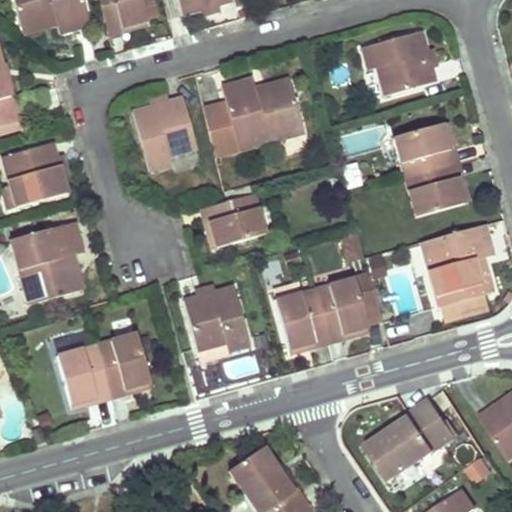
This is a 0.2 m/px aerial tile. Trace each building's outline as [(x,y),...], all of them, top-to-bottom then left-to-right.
[(89,29),(81,0),(12,0),(19,25),(55,16),(58,26),(61,36),(89,29)] [(144,0),(97,0),(106,33),(131,27),(132,32),(152,27),(144,0)] [(177,0),(182,14),(231,3),(229,0),(177,0)] [(55,16),(19,25),(22,35),(58,26),(55,16)] [(435,88),(421,35),(361,50),(367,77),(378,75),(383,102),(435,88)] [(0,56),(0,127),(23,122),(19,103),(12,104),(0,56)] [(248,94),(251,103),(289,92),(286,82),(248,94)] [(227,128),(209,133),(216,157),(301,131),(289,92),(251,103),(248,94),(245,83),(216,92),(221,109),(227,128)] [(184,101),(131,114),(148,175),(171,170),(167,157),(195,149),(184,101)] [(203,114),(209,133),(227,128),(221,109),(203,114)] [(453,125),(392,141),(402,179),(453,165),(450,154),(448,144),(456,142),(453,125)] [(67,197),(54,148),(5,160),(14,189),(3,192),(8,213),(67,197)] [(354,165),(339,171),(348,190),(362,183),(354,165)] [(453,165),(402,179),(415,220),(473,204),(469,186),(460,188),(453,165)] [(227,204),(205,210),(214,236),(206,239),(212,256),(264,239),(251,197),(230,203),(227,204)] [(484,227),(420,246),(438,311),(483,298),(473,264),(481,262),(492,259),(484,227)] [(76,229),(14,247),(31,307),(71,295),(62,264),(74,260),(85,257),(76,229)] [(74,260),(62,264),(71,295),(82,292),(74,260)] [(481,262),(473,264),(483,298),(491,296),(481,262)] [(354,281),(313,292),(328,343),(348,337),(350,341),(368,336),(366,331),(361,308),(356,291),(354,281)] [(372,287),(356,291),(361,308),(366,331),(383,327),(372,287)] [(235,290),(182,304),(196,357),(228,349),(231,357),(252,352),(235,290)] [(313,292),(276,304),(289,359),(305,355),(304,349),(328,343),(313,292)] [(486,312),(483,298),(438,311),(442,324),(486,312)] [(138,336),(98,346),(110,396),(134,391),(135,396),(153,392),(138,336)] [(98,346),(56,357),(71,414),(89,409),(87,402),(110,396),(98,346)] [(228,349),(196,357),(199,365),(231,357),(228,349)] [(414,419),(367,449),(391,483),(460,437),(432,398),(409,413),(414,419)] [(511,398),(483,418),(510,458),(511,457),(511,398)] [(264,448),(232,471),(257,511),(312,511),(314,511),(300,491),(294,496),(264,448)] [(480,459),(463,471),(474,487),(491,475),(480,459)] [(463,490),(430,511),(469,511),(467,509),(473,505),(463,490)]
